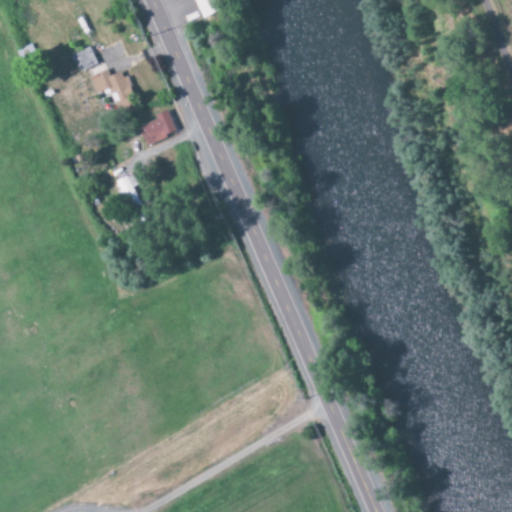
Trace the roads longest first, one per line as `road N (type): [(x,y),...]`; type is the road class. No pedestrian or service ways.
road 1 (secondary): [(150,0),(296,324)]
road 2 (secondary): [(296,324),(375,511)]
